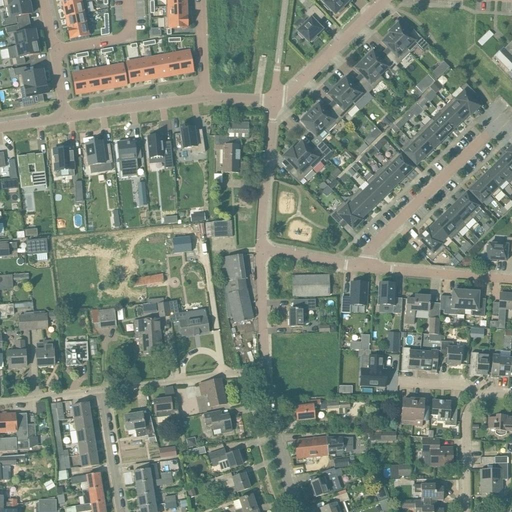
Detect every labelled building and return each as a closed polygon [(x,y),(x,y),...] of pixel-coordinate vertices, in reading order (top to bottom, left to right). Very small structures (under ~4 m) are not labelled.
[(320,0),(325,4),(324,6),(328,10),(329,9),(335,15),(337,13),(339,14),(344,9),(343,7),(348,2),(346,0),(320,0)] [(6,7),(8,18),(4,19),(5,26),(17,23),(16,17),(32,14),(30,2),(6,7)] [(86,3),(63,7),(66,18),(86,14),(89,14),(86,3)] [(168,7),(168,6),(165,7),(166,17),(166,18),(187,17),(186,6),(168,7)] [(324,16),(314,6),(305,14),(310,19),(298,32),(299,33),(298,34),(303,39),(304,38),(309,43),(310,41),(311,43),(317,38),(315,36),(322,30),(316,24),(324,16)] [(86,14),(66,18),(68,29),(88,24),(86,14)] [(167,29),(171,29),(187,28),(187,17),(166,18),(166,17),(163,17),(164,29),(167,29)] [(88,24),(68,29),(70,40),(91,35),(88,24)] [(429,46),(413,30),(408,35),(398,24),(389,33),(390,33),(410,54),(417,46),(423,52),(429,46)] [(7,34),(19,32),(18,25),(5,28),(7,34)] [(493,35),(489,30),(478,42),(482,46),(493,35)] [(16,46),(37,42),(35,31),(14,35),(16,46)] [(390,33),(389,33),(384,39),(385,40),(382,43),(391,52),(386,56),(396,67),(396,66),(410,54),(390,33)] [(16,46),(9,48),(11,59),(13,66),(25,63),(24,57),(40,54),(37,42),(16,46)] [(511,42),(505,49),(505,50),(504,50),(503,49),(493,58),(494,60),(496,58),(500,62),(498,64),(508,74),(510,73),(511,74),(511,42)] [(177,53),(180,75),(193,72),(189,51),(177,53)] [(369,53),(363,59),(379,76),(387,68),(394,75),(400,70),(396,66),(396,67),(386,56),(381,61),(372,52),(370,55),(369,53)] [(164,56),(168,77),(180,75),(177,53),(164,56)] [(168,77),(164,56),(152,58),(155,79),(168,77)] [(155,79),(152,58),(139,60),(143,81),(155,79)] [(364,78),(359,83),(369,93),(383,79),(379,76),(363,59),(357,65),(358,66),(355,69),(364,78)] [(143,81),(139,60),(126,62),(130,84),(143,81)] [(110,67),(114,88),(127,86),(123,65),(110,67)] [(17,76),(19,87),(45,82),(43,70),(27,74),(26,67),(13,70),(15,76),(17,76)] [(97,69),(101,90),(114,88),(110,67),(97,69)] [(443,73),(438,67),(431,73),(436,79),(443,73)] [(85,71),(89,93),(101,90),(97,69),(85,71)] [(89,93),(85,71),(72,74),(76,95),(89,93)] [(428,87),(434,81),(429,76),(423,82),(428,87)] [(341,80),(335,86),(355,106),(369,93),(359,83),(354,87),(345,78),(343,81),(341,80)] [(436,94),(443,87),(436,80),(429,88),(436,94)] [(47,94),(45,82),(19,87),(23,107),(34,105),(33,97),(47,94)] [(469,114),(470,116),(479,107),(470,98),(475,93),(465,84),(460,89),(464,92),(456,100),(455,100),(469,114)] [(342,119),(355,106),(335,86),(330,91),(331,93),(328,95),(337,104),(332,109),(342,119)] [(413,89),(416,93),(413,96),(417,99),(422,94),(415,87),(413,89)] [(456,100),(454,98),(446,105),(462,121),(469,114),(455,100),(456,100)] [(421,107),(425,103),(421,99),(417,103),(421,107)] [(308,112),(328,132),(329,132),(342,119),(332,109),(327,114),(318,105),(315,107),(314,106),(308,112)] [(439,112),(454,128),(462,121),(446,105),(439,112)] [(413,114),(418,109),(415,106),(410,111),(413,114)] [(410,111),(404,117),(408,121),(414,116),(410,111)] [(304,119),(301,121),(308,128),(316,137),(311,142),(316,147),(321,141),(322,142),(330,134),(329,132),(328,132),(308,112),(302,118),(304,119)] [(431,119),(447,135),(454,128),(439,112),(431,119)] [(385,123),(389,127),(395,120),(392,117),(385,123)] [(447,135),(431,119),(424,126),(440,143),(447,135)] [(228,147),(230,147),(230,157),(232,157),(233,173),(240,173),(240,172),(246,173),(246,163),(240,163),(241,138),(248,138),(249,122),(228,122),(228,136),(228,147)] [(395,126),(399,130),(403,126),(399,122),(395,126)] [(189,126),(178,127),(182,149),(191,148),(192,155),(203,153),(205,152),(202,133),(195,134),(195,131),(194,128),(189,129),(189,126)] [(391,129),(396,134),(400,130),(399,130),(395,126),(391,129)] [(424,126),(417,133),(432,150),(440,143),(424,126)] [(152,137),(146,137),(148,159),(163,157),(164,169),(172,168),(170,147),(162,148),(161,133),(152,134),(152,137)] [(409,141),(425,157),(432,150),(417,133),(409,141)] [(232,157),(230,157),(230,147),(228,147),(228,136),(215,136),(215,150),(222,150),(222,173),(233,173),(232,157)] [(369,136),(364,141),(369,146),(374,141),(369,136)] [(126,142),(117,143),(120,171),(121,171),(136,170),(138,169),(137,159),(141,159),(140,142),(135,143),(135,141),(129,141),(126,142)] [(321,141),(316,147),(326,157),(326,156),(331,152),(321,141)] [(401,149),(416,165),(425,157),(409,141),(401,149)] [(87,155),(85,155),(86,163),(88,163),(89,166),(90,166),(111,163),(112,163),(109,145),(102,146),(102,145),(102,142),(97,143),(86,145),(87,155)] [(293,149),(292,149),(312,170),(326,157),(316,147),(311,151),(306,147),(302,142),(299,145),(298,144),(293,149)] [(363,152),(368,147),(365,143),(360,148),(363,152)] [(377,143),(374,146),(378,151),(382,147),(377,143)] [(54,149),(53,149),(55,171),(56,178),(58,178),(58,177),(56,177),(56,171),(71,170),(72,176),(74,176),(72,148),(71,148),(72,148),(59,149),(54,149)] [(299,183),(312,170),(292,149),(293,149),(292,149),(283,157),(293,168),(288,173),(299,183)] [(397,152),(388,161),(404,177),(413,169),(397,152)] [(33,182),(45,181),(46,181),(43,159),(39,160),(39,155),(35,156),(34,154),(27,155),(27,156),(17,157),(19,176),(22,176),(23,186),(33,185),(33,182)] [(511,158),(507,154),(500,161),(511,172),(511,158)] [(359,160),(363,164),(368,159),(364,155),(359,160)] [(397,184),(404,177),(388,161),(381,168),(397,184)] [(511,172),(500,161),(493,168),(505,181),(508,184),(511,180),(511,172)] [(355,164),(352,167),(356,172),(360,168),(355,164)] [(355,173),(351,168),(345,174),(350,179),(355,173)] [(389,191),(397,184),(381,168),(374,175),(389,191)] [(498,188),(505,181),(493,168),(485,175),(498,188)] [(339,179),(343,183),(348,178),(344,174),(339,179)] [(366,183),(369,186),(370,186),(382,199),(389,191),(374,175),(366,183)] [(501,191),(498,188),(485,175),(478,182),(491,195),(494,198),(501,191)] [(17,187),(16,179),(6,180),(6,188),(17,187)] [(338,182),(334,179),(328,186),(331,189),(338,182)] [(83,201),(81,182),(75,182),(76,198),(76,197),(82,197),(82,201),(81,201),(81,202),(82,201),(83,201)] [(322,190),(327,186),(323,182),(319,187),(322,190)] [(469,191),(482,203),(491,195),(478,182),(469,191)] [(370,186),(369,186),(363,193),(362,193),(375,206),(382,199),(370,186)] [(375,206),(362,193),(363,193),(359,189),(352,197),(367,213),(375,206)] [(466,194),(457,202),(473,219),(482,210),(466,194)] [(360,220),(367,213),(352,197),(345,203),(344,204),(360,220)] [(503,208),(507,212),(511,206),(511,202),(510,201),(503,208)] [(362,221),(360,220),(344,204),(345,203),(343,202),(330,215),(339,225),(344,220),(353,230),(362,221)] [(465,226),(473,219),(457,202),(450,210),(465,226)] [(503,215),(507,212),(503,208),(502,207),(499,211),(503,215)] [(450,210),(442,217),(458,233),(465,226),(450,210)] [(442,217),(435,224),(448,237),(451,240),(458,233),(442,217)] [(232,237),(232,222),(210,223),(211,238),(232,237)] [(440,244),(440,243),(448,237),(435,224),(428,231),(440,244)] [(486,225),(485,224),(481,228),(486,232),(489,229),(486,225)] [(432,262),(445,248),(440,243),(440,244),(428,231),(427,229),(418,238),(427,247),(422,252),(432,262)] [(470,240),(474,244),(478,239),(474,235),(470,240)] [(189,237),(172,239),(174,253),(191,252),(189,237)] [(511,238),(507,238),(507,245),(489,244),(489,246),(487,246),(486,252),(488,252),(488,260),(490,260),(490,262),(497,263),(497,261),(506,261),(507,251),(511,251),(511,238)] [(26,241),(27,255),(47,253),(46,239),(26,241)] [(462,246),(467,251),(472,246),(467,242),(462,246)] [(0,243),(0,257),(9,257),(9,248),(8,243),(0,243)] [(454,258),(459,263),(464,259),(458,253),(454,258)] [(246,289),(241,256),(226,258),(220,259),(224,282),(227,314),(228,318),(233,317),(234,323),(254,319),(247,289),(246,289)] [(455,268),(459,263),(454,258),(453,257),(444,266),(445,267),(455,268)] [(330,277),(307,273),(304,289),(327,292),(327,294),(336,296),(338,282),(330,281),(330,277)] [(132,288),(163,283),(162,274),(130,280),(132,288)] [(0,289),(13,289),(12,275),(0,275),(0,289)] [(342,297),(341,313),(350,313),(351,305),(366,306),(367,283),(351,282),(350,297),(342,297)] [(380,284),(379,306),(380,306),(393,306),(393,314),(401,314),(402,299),(394,299),(395,285),(380,284)] [(440,296),(439,310),(444,311),(444,314),(456,315),(457,310),(464,310),(466,291),(455,290),(452,293),(452,297),(445,296),(440,296)] [(466,291),(464,310),(472,311),(471,316),(484,317),(485,299),(478,299),(478,295),(476,292),(466,291)] [(511,293),(500,292),(499,302),(493,302),(492,313),(499,314),(499,308),(511,308),(511,293)] [(406,318),(406,324),(414,325),(414,319),(415,311),(428,312),(429,312),(430,303),(430,297),(415,296),(415,301),(407,300),(406,318)] [(290,310),(290,327),(304,327),(304,311),(315,310),(315,300),(293,300),(293,310),(290,310)] [(176,301),(168,302),(168,303),(170,316),(171,316),(172,323),(180,321),(182,337),(209,333),(207,317),(206,310),(178,314),(177,302),(176,301)] [(168,302),(157,304),(159,318),(170,317),(168,302)] [(0,320),(7,320),(7,317),(14,316),(14,309),(32,308),(32,304),(14,305),(0,305),(0,320)] [(98,310),(91,310),(93,323),(99,323),(100,327),(116,325),(115,309),(98,310)] [(47,329),(46,315),(29,316),(30,330),(47,329)] [(29,316),(20,317),(21,331),(30,330),(29,316)] [(439,335),(440,319),(429,319),(429,335),(439,335)] [(141,336),(143,336),(144,355),(162,354),(159,320),(135,322),(136,336),(140,335),(141,336)] [(292,339),(292,360),(312,360),(312,339),(315,339),(315,334),(300,334),(300,339),(292,339)] [(362,335),(361,342),(361,350),(369,350),(370,335),(362,335)] [(388,338),(387,352),(397,352),(398,338),(388,338)] [(95,339),(89,340),(91,356),(97,355),(95,339)] [(9,369),(26,368),(25,352),(24,342),(17,343),(17,353),(9,353),(9,369)] [(37,343),(38,368),(55,367),(53,342),(45,343),(37,343)] [(441,342),(440,357),(447,358),(446,363),(452,364),(451,367),(456,367),(459,364),(461,347),(453,346),(453,343),(441,342)] [(76,344),(66,344),(66,351),(67,367),(82,366),(82,361),(87,361),(89,361),(88,343),(83,343),(76,344)] [(419,370),(420,351),(410,350),(410,348),(403,348),(401,371),(409,372),(409,370),(419,370)] [(359,350),(358,356),(369,357),(369,369),(361,369),(361,386),(385,387),(386,370),(382,370),(383,357),(370,356),(370,351),(359,350)] [(431,351),(420,351),(419,370),(429,371),(429,373),(436,374),(438,350),(431,350),(431,351)] [(476,376),(476,374),(487,375),(488,356),(478,355),(478,352),(471,352),(469,376),(476,376)] [(498,378),(498,375),(509,376),(510,357),(499,357),(500,354),(492,354),(491,377),(498,378)] [(314,370),(294,370),(294,377),(292,377),(292,378),(294,378),(294,384),(292,384),(292,385),(294,385),(295,391),(309,391),(309,398),(330,397),(330,388),(314,388),(314,370)] [(226,405),(221,380),(199,385),(202,397),(208,395),(210,408),(226,405)] [(174,388),(165,388),(165,397),(174,397),(174,388)] [(158,419),(159,424),(171,422),(173,434),(183,432),(179,413),(178,410),(172,411),(170,399),(154,401),(156,413),(157,419),(158,419)] [(409,400),(408,409),(415,409),(414,419),(414,421),(411,420),(411,421),(412,421),(411,427),(422,428),(422,421),(428,421),(429,407),(423,407),(424,400),(413,399),(410,399),(410,400),(409,400)] [(315,418),(314,411),(327,409),(327,415),(347,414),(347,410),(350,409),(349,403),(339,403),(327,403),(321,404),(320,400),(308,401),(309,405),(296,406),(297,420),(315,418)] [(397,416),(396,425),(401,426),(401,420),(411,421),(411,420),(414,421),(414,419),(415,409),(408,409),(409,400),(403,400),(401,416),(397,416)] [(437,415),(436,420),(444,421),(444,425),(455,426),(456,405),(449,404),(449,401),(432,400),(431,415),(437,415)] [(53,422),(59,421),(64,420),(62,403),(51,405),(52,410),(53,422)] [(91,417),(89,405),(72,407),(74,419),(91,417)] [(216,412),(204,414),(207,426),(213,424),(214,430),(215,434),(222,433),(222,434),(232,432),(229,416),(221,417),(220,411),(216,412)] [(0,452),(17,451),(17,452),(29,451),(29,440),(28,440),(26,414),(16,415),(16,414),(0,414),(0,452)] [(144,424),(142,415),(142,414),(125,416),(128,432),(134,431),(135,438),(142,437),(148,437),(148,443),(156,442),(155,436),(152,423),(144,424)] [(495,428),(495,431),(495,434),(496,435),(497,436),(499,436),(500,436),(501,436),(503,436),(505,435),(506,435),(506,432),(511,432),(511,417),(507,417),(507,416),(496,416),(496,418),(488,417),(488,428),(495,428)] [(91,417),(74,419),(76,432),(93,429),(91,417)] [(76,432),(70,433),(72,445),(78,444),(95,441),(93,429),(76,432)] [(382,433),(369,433),(369,441),(381,441),(381,442),(396,442),(396,441),(402,441),(402,436),(396,436),(396,432),(382,432),(382,433)] [(327,438),(326,438),(295,441),(297,458),(329,455),(327,438)] [(344,438),(327,438),(329,455),(344,453),(349,453),(349,452),(349,445),(353,445),(353,443),(353,438),(344,438)] [(431,456),(431,466),(444,466),(444,463),(453,463),(452,448),(440,448),(440,438),(422,438),(422,452),(422,456),(431,456)] [(95,441),(78,444),(80,456),(96,454),(95,441)] [(159,450),(160,458),(168,457),(167,449),(159,450)] [(225,450),(210,455),(214,467),(219,465),(222,472),(231,469),(242,465),(237,452),(227,456),(225,450)] [(80,456),(82,469),(98,466),(96,454),(80,456)] [(0,481),(1,481),(10,480),(10,465),(16,465),(16,457),(0,457),(0,481)] [(480,470),(481,481),(484,481),(485,494),(502,493),(501,480),(508,480),(507,457),(494,457),(495,469),(480,470)] [(67,479),(64,459),(59,459),(57,460),(59,480),(67,479)] [(349,467),(348,459),(336,460),(337,468),(349,467)] [(398,466),(398,476),(410,476),(409,465),(398,466)] [(323,478),(311,482),(313,489),(311,489),(313,496),(315,496),(315,497),(328,493),(335,491),(332,482),(338,481),(336,477),(342,475),(340,469),(334,470),(334,468),(321,472),(323,478)] [(150,470),(134,472),(136,484),(152,482),(152,481),(150,470)] [(382,480),(379,472),(369,475),(371,483),(382,480)] [(251,489),(245,473),(232,478),(231,473),(211,480),(214,489),(225,485),(226,489),(234,486),(237,494),(251,489)] [(89,490),(102,488),(100,474),(71,479),(72,485),(88,482),(89,490)] [(152,482),(136,484),(138,496),(154,494),(153,487),(173,484),(172,478),(161,480),(152,481),(152,482)] [(48,492),(55,487),(51,480),(43,485),(48,492)] [(377,490),(383,487),(381,481),(375,483),(377,490)] [(421,501),(433,501),(443,501),(443,485),(415,485),(415,493),(421,493),(421,501)] [(104,502),(102,488),(89,490),(82,491),(84,505),(99,502),(104,502)] [(189,499),(196,497),(193,489),(187,492),(189,499)] [(139,508),(155,506),(154,494),(138,496),(139,508)] [(320,509),(320,511),(345,511),(343,503),(349,501),(346,494),(333,499),(335,503),(320,509)] [(238,500),(241,509),(234,511),(250,511),(258,510),(253,495),(238,500)] [(0,496),(0,509),(3,510),(17,510),(17,500),(8,500),(8,503),(2,502),(2,497),(0,496)] [(392,511),(388,499),(380,502),(383,511),(392,511)] [(56,511),(56,500),(38,500),(38,511),(56,511)] [(433,509),(433,501),(421,501),(400,501),(400,509),(415,508),(414,511),(442,511),(443,509),(433,509)] [(99,502),(84,505),(66,508),(66,511),(85,511),(92,511),(105,511),(104,502),(99,502)]
